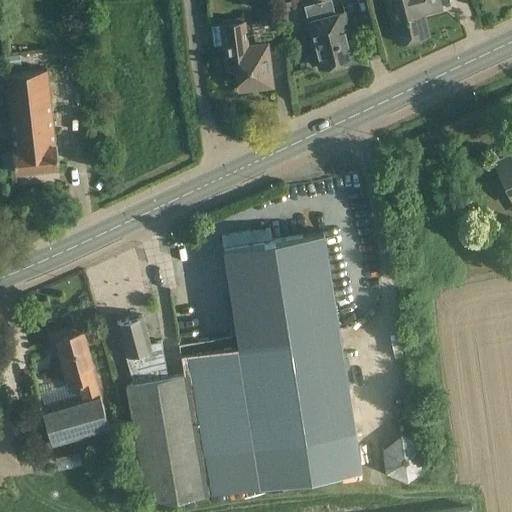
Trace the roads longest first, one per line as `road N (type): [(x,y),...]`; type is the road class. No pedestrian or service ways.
road 1 (secondary): [(221,176),(511,43)]
road 2 (secondary): [(0,276),(221,176)]
road 3 (residential): [(221,176),(190,0)]
